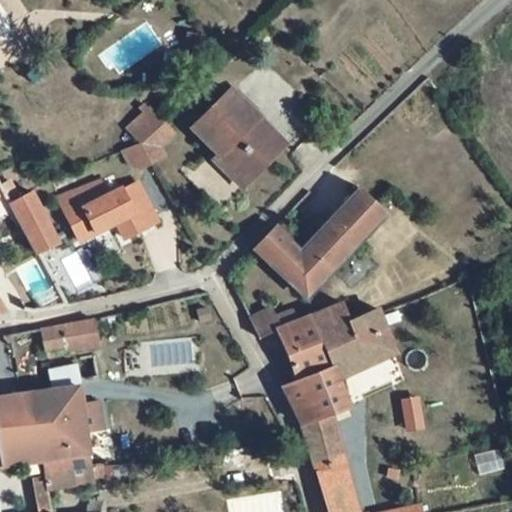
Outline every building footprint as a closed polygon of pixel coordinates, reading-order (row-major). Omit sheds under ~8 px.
[(0,36),(12,29),(0,7),(0,36)] [(201,52),(188,49),(184,70),(196,73),(201,52)] [(234,110),(195,145),(244,198),(275,168),(251,141),(258,135),(234,110)] [(169,151),(158,139),(135,160),(119,168),(126,181),(138,185),(146,181),(146,182),(159,175),(154,165),(169,151)] [(59,234),(99,214),(93,199),(50,216),(59,234)] [(59,234),(57,235),(69,259),(107,240),(116,258),(134,248),(131,242),(145,235),(130,203),(114,211),(112,207),(99,214),(59,234)] [(0,231),(7,228),(29,270),(48,260),(24,212),(6,221),(0,212),(0,231)] [(375,245),(350,221),(293,277),(283,266),(285,265),(271,250),(249,271),(274,298),(283,288),(307,313),(375,245)] [(131,242),(134,248),(149,241),(145,235),(131,242)] [(54,297),(45,267),(24,273),(33,303),(54,297)] [(279,327),(269,305),(248,314),(257,336),(279,327)] [(293,443),(314,511),(348,511),(338,477),(334,478),(319,430),(338,421),(332,393),(383,369),(371,329),(339,340),(333,327),(268,350),(287,397),(281,416),(293,443)] [(88,338),(34,349),(37,371),(54,368),(70,371),(93,365),(88,338)] [(70,386),(40,391),(43,407),(43,408),(45,408),(58,477),(34,481),(38,505),(81,499),(80,495),(85,495),(80,452),(94,450),(90,420),(73,423),(70,406),(73,405),(70,386)] [(13,412),(22,482),(34,481),(58,477),(45,408),(43,408),(43,407),(13,412)] [(0,486),(22,482),(13,412),(0,414),(0,486)] [(94,477),(117,475),(116,462),(93,464),(94,477)] [(375,509),(375,511),(422,511),(421,502),(375,509)]
